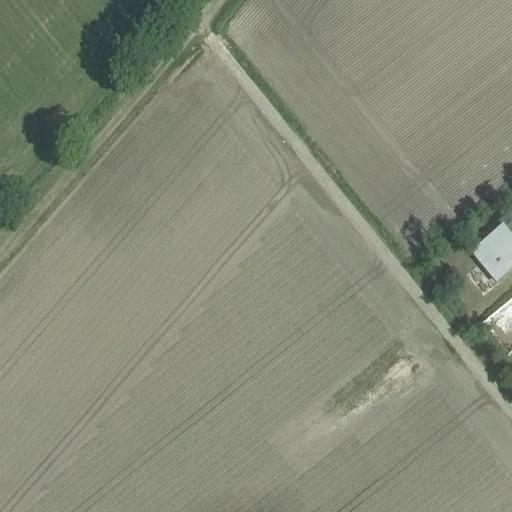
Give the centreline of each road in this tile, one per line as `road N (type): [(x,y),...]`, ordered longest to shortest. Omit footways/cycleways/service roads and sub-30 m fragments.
road 1 (track): [(511,414),(201,25)]
road 2 (track): [(0,258),(222,0)]
